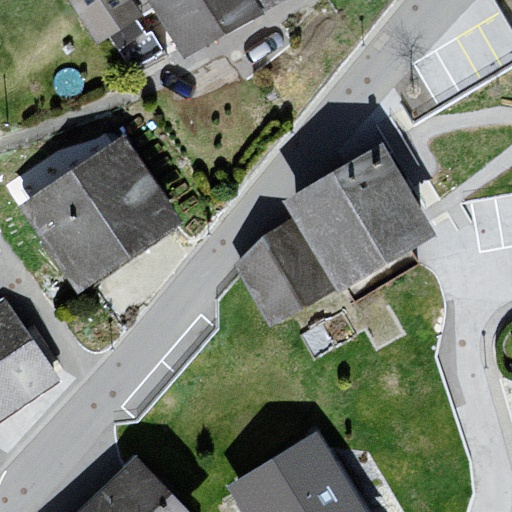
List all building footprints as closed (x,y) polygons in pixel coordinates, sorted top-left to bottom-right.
[(140,9),(134,0),(67,0),(93,40),(140,9)] [(149,0),(180,50),(257,1),(256,0),(149,0)] [(123,129),(16,202),(73,287),(178,214),(123,129)] [(379,134),(278,193),(332,282),(341,277),(353,298),(417,261),(404,237),(429,224),(379,134)] [(331,283),(290,216),(259,230),(232,262),(266,321),(331,283)] [(2,294),(0,295),(0,417),(58,377),(2,294)] [(367,511),(316,424),(226,479),(244,511),(367,511)] [(193,511),(136,450),(71,511),(193,511)]
